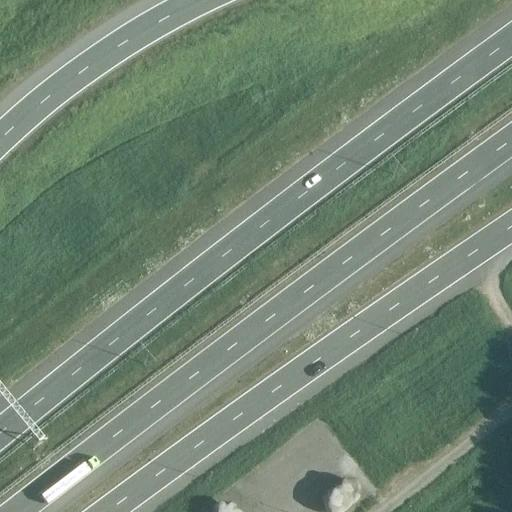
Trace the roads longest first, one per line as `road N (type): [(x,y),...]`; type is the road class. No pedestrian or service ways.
road 1 (motorway): [(511,38),(0,434)]
road 2 (motorway): [(29,511),(511,140)]
road 3 (motorway): [(103,511),(511,226)]
road 4 (motorway): [(204,0),(95,61),(0,138)]
